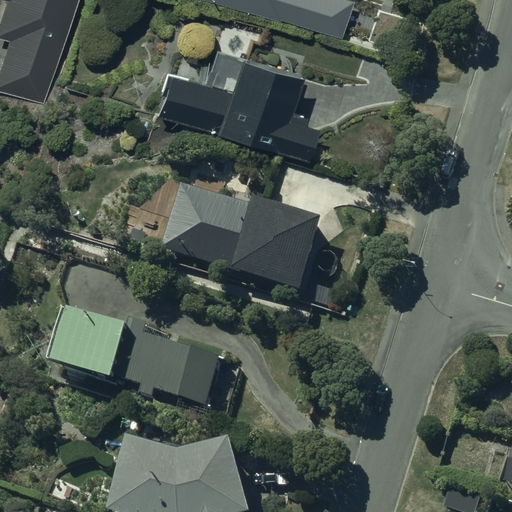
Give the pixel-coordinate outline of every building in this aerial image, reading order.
[(75,0),(3,0),(0,12),(0,38),(6,40),(0,61),(0,88),(46,102),(75,0)] [(206,0),(275,19),(280,0),(206,0)] [(199,81),(157,72),(155,82),(160,84),(151,114),(211,130),(211,133),(269,149),(270,148),(301,156),(310,125),(297,121),(299,113),(285,110),(294,76),(210,48),(199,81)] [(251,210),(182,189),(161,254),(231,275),(251,210)] [(323,228),(255,207),(233,279),(302,300),(323,228)] [(134,339),(71,318),(58,372),(118,392),(119,385),(145,393),(143,401),(156,405),(158,398),(181,404),(196,358),(149,343),(152,333),(137,328),(134,339)] [(224,364),(197,359),(184,404),(209,412),(224,364)] [(183,465),(134,449),(116,511),(251,511),(234,450),(183,465)]
